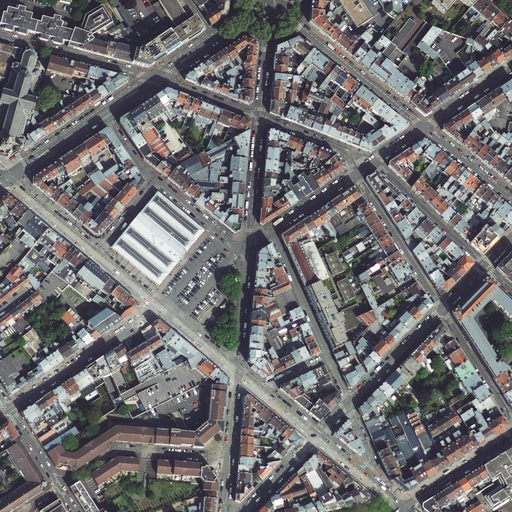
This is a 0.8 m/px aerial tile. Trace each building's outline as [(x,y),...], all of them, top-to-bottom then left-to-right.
[(73,32),(70,43),(68,47),(72,48),(76,49),(76,44),(88,37),(89,39),(90,38),(92,42),(94,41),(117,26),(121,24),(106,0),(99,0),(74,15),(77,21),(73,32)] [(161,0),(152,6),(162,21),(180,47),(192,39),(200,34),(204,31),(183,0),(161,0)] [(192,0),(194,3),(210,27),(214,24),(216,23),(203,4),(207,2),(208,0),(192,0)] [(328,0),(330,2),(332,0),(337,0),(356,29),(371,19),(359,0),(328,0)] [(377,0),(387,15),(392,11),(391,2),(391,0),(377,0)] [(411,3),(406,0),(392,0),(391,2),(392,11),(387,15),(393,19),(396,21),(411,3)] [(460,0),(470,8),(477,0),(434,0),(432,3),(445,14),(456,0),(460,0)] [(461,38),(475,22),(489,5),(485,2),(483,0),(477,0),(470,8),(449,33),(461,38)] [(216,1),(216,5),(210,2),(209,4),(215,9),(222,19),(225,17),(228,15),(229,6),(229,2),(216,1)] [(320,2),(311,1),(310,6),(310,8),(310,11),(322,12),(322,6),(327,7),(327,3),(320,2)] [(209,4),(207,2),(203,4),(216,23),(220,20),(222,19),(215,9),(209,4)] [(473,42),(498,13),(495,10),(489,5),(475,22),(481,27),(469,40),(473,42)] [(60,23),(61,19),(54,17),(53,21),(51,20),(42,18),(41,23),(36,22),(37,17),(32,16),(32,15),(27,14),(25,13),(26,9),(19,8),(18,11),(16,11),(7,8),(5,14),(1,13),(0,18),(1,19),(0,22),(0,24),(4,25),(6,26),(5,30),(9,31),(13,32),(14,28),(16,29),(17,29),(19,30),(18,34),(26,36),(27,32),(30,32),(39,35),(41,35),(40,39),(44,40),(48,41),(49,37),(51,38),(53,39),(55,39),(54,43),(62,45),(63,41),(65,42),(70,43),(73,32),(66,30),(68,25),(62,23),(60,23)] [(309,16),(309,23),(321,32),(325,36),(333,26),(330,23),(334,17),(331,15),(333,13),(328,13),(322,12),(310,11),(309,16)] [(492,39),(497,32),(507,21),(505,19),(503,17),(500,15),(498,13),(473,42),(482,50),(485,47),(488,43),(492,39)] [(391,44),(396,48),(397,49),(417,24),(411,20),(391,44)] [(149,30),(150,32),(166,56),(174,51),(180,47),(162,21),(149,30)] [(342,21),(336,29),(328,38),(331,41),(334,43),(341,35),(347,27),(342,21)] [(508,42),(510,39),(511,37),(511,25),(511,24),(507,21),(497,32),(504,38),(508,42)] [(408,58),(417,47),(421,42),(433,28),(427,23),(403,54),(406,57),(408,58)] [(121,32),(114,36),(115,36),(119,37),(136,42),(137,41),(138,40),(129,27),(125,29),(122,24),(121,24),(117,26),(121,32)] [(101,52),(100,55),(103,56),(105,57),(108,43),(110,35),(114,36),(121,32),(117,26),(94,41),(96,41),(94,47),(100,49),(101,52)] [(333,26),(325,36),(326,37),(328,38),(336,29),(333,26)] [(363,43),(360,47),(352,57),(355,60),(359,64),(372,49),(371,48),(370,47),(370,46),(368,45),(367,44),(369,42),(372,39),(372,37),(369,35),(373,29),(371,27),(357,39),(363,43)] [(465,44),(467,40),(461,38),(449,33),(433,28),(421,42),(428,48),(440,34),(442,35),(441,38),(460,44),(460,45),(453,50),(456,54),(463,48),(465,44)] [(347,41),(341,35),(334,43),(339,47),(346,52),(354,42),(355,41),(349,31),(347,34),(350,37),(347,41)] [(137,41),(142,47),(154,64),(155,64),(159,61),(166,56),(150,32),(138,40),(137,41)] [(76,44),(76,49),(77,49),(79,50),(92,42),(90,38),(89,39),(88,37),(76,44)] [(241,58),(250,41),(246,39),(243,37),(237,42),(230,46),(238,60),(241,58)] [(292,39),(286,42),(289,50),(305,43),(298,37),(292,39)] [(372,49),(359,64),(362,65),(364,68),(368,71),(390,44),(382,37),(372,49)] [(508,42),(504,38),(498,44),(492,39),(488,43),(498,53),(507,43),(508,42)] [(92,42),(79,50),(91,53),(100,55),(101,52),(100,49),(94,47),(96,41),(94,41),(92,42)] [(254,43),(250,41),(241,58),(246,59),(246,57),(256,58),(256,55),(257,48),(257,45),(254,43)] [(289,50),(286,42),(281,44),(275,47),(275,53),(274,57),(288,51),(289,50)] [(360,47),(354,42),(346,52),(348,55),(352,57),(360,47)] [(438,56),(433,52),(428,48),(421,42),(417,47),(435,61),(438,56)] [(473,46),(471,60),(482,77),(487,74),(491,71),(482,57),(475,62),(476,61),(474,58),(476,57),(475,56),(475,51),(476,50),(480,53),(482,50),(473,42),(473,46)] [(113,59),(117,45),(108,43),(105,57),(109,58),(113,59)] [(289,50),(288,51),(287,59),(286,68),(296,69),(313,49),(309,46),(305,43),(289,50)] [(491,53),(489,54),(498,67),(501,64),(504,62),(498,53),(488,43),(485,47),(488,53),(489,52),(488,49),(490,47),(495,52),(492,54),(491,53)] [(507,43),(498,53),(504,62),(509,58),(511,56),(511,51),(510,48),(507,43)] [(0,93),(4,79),(6,80),(9,69),(10,69),(11,67),(10,66),(11,65),(11,66),(14,65),(14,64),(16,64),(19,55),(20,56),(21,50),(11,48),(0,44),(0,93)] [(391,44),(390,44),(368,71),(373,74),(380,80),(385,84),(394,72),(406,57),(403,54),(401,53),(393,63),(388,58),(396,48),(391,44)] [(125,47),(117,45),(113,59),(117,60),(121,61),(125,47)] [(223,51),(231,63),(234,61),(237,66),(241,64),(238,60),(230,46),(226,49),(223,51)] [(134,50),(125,47),(121,61),(126,62),(130,63),(134,50)] [(140,51),(134,50),(130,63),(139,66),(148,68),(154,64),(142,47),(139,49),(140,50),(140,51)] [(438,56),(452,76),(456,73),(454,70),(456,69),(444,52),(438,47),(433,52),(438,56)] [(480,53),(482,57),(491,71),(495,69),(498,67),(489,54),(488,53),(485,47),(482,50),(480,53)] [(296,69),(299,78),(303,74),(319,54),(315,51),(313,49),(296,69)] [(25,141),(26,140),(24,138),(22,137),(27,120),(28,120),(28,121),(29,121),(29,120),(30,121),(31,119),(30,119),(31,115),(32,115),(32,113),(31,113),(40,82),(39,82),(40,81),(40,78),(38,76),(39,74),(40,74),(40,73),(39,73),(38,71),(38,70),(37,71),(35,70),(35,69),(34,69),(34,70),(33,70),(34,68),(34,67),(35,64),(36,60),(36,59),(35,56),(36,56),(35,55),(34,55),(32,54),(33,53),(32,52),(32,53),(29,52),(29,51),(28,51),(28,52),(25,53),(24,52),(24,53),(22,56),(21,55),(21,56),(20,60),(19,63),(19,64),(19,65),(16,64),(14,64),(14,65),(11,66),(11,65),(10,66),(11,67),(10,69),(9,69),(6,80),(4,79),(0,93),(0,154),(7,157),(8,158),(9,157),(10,157),(11,157),(13,156),(12,156),(20,151),(20,152),(21,151),(21,150),(22,150),(23,149),(22,149),(20,148),(21,145),(25,143),(25,141)] [(215,56),(224,70),(226,74),(228,76),(230,80),(231,79),(238,76),(239,75),(231,63),(223,51),(218,54),(215,56)] [(288,51),(274,57),(274,58),(274,62),(273,64),(273,67),(286,68),(287,59),(288,51)] [(302,80),(310,86),(313,82),(317,77),(329,62),(325,59),(319,54),(303,74),(305,76),(302,80)] [(209,60),(217,72),(218,71),(220,73),(224,70),(215,56),(212,58),(209,60)] [(429,68),(440,85),(449,99),(456,95),(462,91),(454,79),(452,76),(438,56),(435,61),(429,68)] [(245,62),(241,64),(237,66),(243,73),(244,73),(255,68),(255,65),(255,61),(256,58),(246,57),(246,59),(245,60),(245,62)] [(86,80),(89,68),(87,68),(82,66),(72,64),(64,62),(58,60),(49,58),(46,71),(72,78),(72,76),(86,80)] [(203,64),(212,77),(212,78),(215,75),(219,82),(228,76),(226,74),(221,77),(217,72),(209,60),(206,62),(203,64)] [(463,65),(467,70),(475,82),(479,79),(482,77),(471,60),(463,65)] [(311,87),(316,91),(335,67),(332,65),(329,62),(317,77),(321,80),(317,85),(313,82),(310,86),(311,87)] [(208,84),(211,82),(209,79),(212,77),(203,64),(200,66),(197,68),(205,80),(208,84)] [(299,78),(296,69),(286,68),(273,67),(273,68),(273,74),(272,76),(299,78)] [(316,91),(322,96),(328,89),(329,88),(325,85),(329,80),(333,83),(341,72),(338,70),(335,67),(316,91)] [(94,82),(97,70),(93,69),(89,68),(86,80),(85,85),(93,87),(94,82)] [(198,79),(202,82),(205,80),(197,68),(194,70),(191,72),(197,80),(198,79)] [(255,68),(244,73),(245,75),(239,78),(238,76),(231,79),(254,81),(254,79),(254,77),(254,74),(255,70),(255,68)] [(107,80),(108,73),(103,72),(97,70),(94,82),(95,83),(101,84),(107,80)] [(397,74),(394,72),(385,84),(391,89),(397,94),(407,82),(410,78),(401,70),(397,74)] [(454,79),(462,91),(469,86),(475,82),(467,70),(463,72),(462,71),(461,72),(462,73),(454,79)] [(197,80),(191,72),(188,74),(184,77),(185,80),(193,83),(200,86),(201,82),(202,82),(198,79),(197,80)] [(323,97),(328,101),(333,96),(339,88),(348,77),(344,74),(341,72),(333,83),(337,87),(333,91),(332,91),(331,92),(328,89),(322,96),(323,97)] [(114,79),(119,87),(124,84),(127,82),(127,78),(115,75),(108,73),(107,80),(109,81),(108,79),(109,79),(109,80),(111,79),(114,80),(114,79)] [(420,79),(423,84),(428,81),(423,75),(420,78),(420,79)] [(272,81),(272,83),(297,85),(299,78),(272,76),(272,77),(272,81)] [(411,85),(407,82),(397,94),(400,96),(403,99),(420,79),(420,78),(418,76),(411,85)] [(339,101),(333,96),(328,101),(335,106),(341,111),(345,107),(348,103),(344,100),(356,84),(352,81),(348,77),(339,88),(345,93),(339,101)] [(302,80),(299,78),(297,85),(296,91),(295,95),(303,96),(301,100),(302,101),(304,103),(306,98),(311,87),(310,86),(302,80)] [(108,79),(109,81),(115,90),(118,89),(119,87),(114,79),(114,80),(111,79),(109,80),(109,79),(108,79)] [(231,79),(230,80),(229,90),(240,91),(253,92),(253,88),(254,81),(231,79)] [(423,84),(420,79),(403,99),(406,101),(409,104),(424,85),(423,84)] [(511,79),(509,81),(502,86),(497,89),(507,104),(508,106),(511,102),(511,126),(511,127),(511,128),(511,79)] [(101,84),(102,86),(108,95),(112,92),(115,90),(109,81),(107,80),(101,84)] [(208,84),(205,80),(202,82),(201,82),(200,86),(206,89),(212,91),(214,88),(218,86),(214,80),(211,82),(208,84)] [(223,95),(226,97),(229,90),(230,80),(224,83),(219,94),(223,95)] [(94,82),(93,87),(101,100),(105,97),(108,95),(102,86),(97,89),(95,84),(95,83),(94,82)] [(216,93),(219,94),(224,83),(218,86),(214,88),(212,91),(216,93)] [(296,91),(297,85),(272,83),(271,86),(271,89),(296,91)] [(80,87),(79,89),(83,90),(93,105),(97,103),(101,100),(93,87),(85,85),(80,84),(80,87)] [(344,100),(348,103),(360,87),(358,86),(356,84),(344,100)] [(426,90),(424,85),(409,104),(412,106),(415,108),(423,98),(428,92),(426,90)] [(428,92),(438,107),(444,103),(449,99),(440,85),(435,88),(433,85),(426,90),(428,92)] [(316,91),(311,87),(306,98),(321,104),(323,97),(322,96),(316,91)] [(369,94),(360,87),(348,103),(345,107),(346,108),(348,107),(351,104),(351,102),(358,108),(357,110),(357,112),(360,114),(361,114),(363,112),(366,114),(377,100),(369,94)] [(78,93),(77,99),(84,111),(89,107),(93,105),(83,90),(79,89),(78,93)] [(163,91),(160,92),(172,110),(179,94),(172,92),(166,89),(163,91)] [(287,104),(291,104),(293,104),(295,95),(296,91),(271,89),(271,92),(271,94),(270,98),(270,102),(287,104)] [(507,104),(497,89),(491,93),(486,97),(494,109),(501,120),(504,118),(505,116),(500,109),(507,104)] [(240,91),(229,90),(226,97),(232,99),(238,101),(240,91)] [(253,92),(240,91),(238,101),(248,105),(249,105),(251,103),(252,97),(253,92)] [(171,122),(175,119),(177,118),(172,110),(160,92),(157,95),(154,97),(164,112),(171,122)] [(438,107),(428,92),(423,98),(431,111),(435,109),(438,107)] [(183,96),(179,94),(172,110),(177,118),(179,116),(187,97),(183,96)] [(66,104),(68,106),(69,106),(76,116),(80,113),(84,111),(77,99),(70,97),(69,97),(70,98),(72,99),(71,101),(66,104)] [(164,112),(154,97),(147,101),(139,107),(149,122),(157,117),(158,120),(161,118),(159,116),(164,112)] [(190,99),(187,97),(179,116),(177,118),(175,119),(177,122),(181,119),(182,117),(186,119),(187,116),(193,100),(190,99)] [(328,101),(323,97),(321,104),(317,114),(315,119),(318,120),(319,117),(325,120),(327,115),(328,112),(329,109),(331,111),(335,106),(328,101)] [(494,109),(486,97),(480,101),(474,105),(485,121),(486,122),(491,119),(495,125),(496,125),(498,123),(498,122),(491,112),(494,109)] [(428,114),(431,111),(423,98),(415,108),(419,112),(424,116),(428,114)] [(191,130),(195,120),(202,103),(198,102),(193,100),(187,116),(191,118),(187,128),(191,130)] [(377,100),(366,114),(362,118),(364,120),(368,123),(370,124),(374,120),(368,115),(370,113),(368,112),(370,110),(377,116),(384,107),(381,104),(377,100)] [(55,109),(55,110),(65,124),(68,122),(70,120),(59,103),(58,101),(55,101),(54,104),(57,104),(58,107),(55,109)] [(60,102),(59,103),(70,120),(73,118),(76,116),(69,106),(68,106),(62,104),(63,102),(60,101),(60,102)] [(277,109),(284,110),(287,104),(270,102),(270,106),(269,114),(276,116),(280,118),(283,113),(277,112),(277,109)] [(37,104),(44,114),(55,131),(60,127),(65,124),(55,110),(49,114),(45,108),(43,107),(42,105),(43,104),(37,103),(37,104)] [(207,125),(208,123),(214,108),(208,106),(202,103),(195,120),(202,123),(207,125)] [(291,104),(287,104),(284,110),(283,113),(280,118),(283,119),(285,120),(290,107),(291,104)] [(485,121),(474,105),(469,108),(465,111),(472,121),(476,127),(485,121)] [(329,109),(328,112),(333,115),(335,117),(336,117),(341,111),(335,106),(331,111),(329,109)] [(149,122),(139,107),(131,112),(127,114),(138,130),(139,132),(141,135),(153,127),(149,122)] [(296,124),(301,112),(297,110),(290,107),(285,120),(289,121),(294,123),(296,124)] [(382,121),(379,124),(381,125),(384,127),(386,128),(387,127),(388,125),(396,116),(394,114),(388,109),(384,107),(377,116),(381,120),(382,121)] [(212,136),(212,135),(222,111),(218,109),(214,108),(208,123),(212,124),(208,134),(212,136)] [(305,127),(309,116),(306,115),(308,110),(302,108),(301,110),(301,112),(296,124),(298,125),(303,127),(305,127)] [(33,111),(32,117),(45,137),(51,133),(55,131),(44,114),(42,115),(43,116),(42,117),(43,119),(41,120),(38,115),(37,116),(33,111)] [(228,128),(233,115),(228,113),(222,111),(212,135),(216,136),(218,132),(220,133),(222,126),(228,128)] [(315,119),(317,114),(311,111),(309,116),(305,127),(308,129),(311,130),(315,119)] [(472,121),(465,111),(460,114),(456,117),(462,126),(464,129),(468,136),(472,132),(467,125),(472,121)] [(138,130),(127,114),(126,116),(123,117),(132,129),(133,128),(136,132),(138,130)] [(229,142),(232,140),(241,118),(237,117),(233,115),(228,128),(227,132),(231,134),(229,142)] [(332,138),(336,126),(338,122),(338,121),(335,120),(336,119),(335,119),(334,118),(335,117),(333,115),(332,117),(327,115),(325,120),(320,133),(325,135),(332,138)] [(396,116),(388,125),(390,128),(395,136),(406,128),(407,125),(404,123),(398,118),(396,116)] [(31,128),(39,141),(43,138),(45,137),(32,117),(31,121),(30,122),(33,126),(31,128)] [(132,129),(123,117),(121,119),(120,120),(119,123),(130,140),(139,134),(138,133),(135,135),(134,133),(136,132),(133,128),(132,129)] [(318,120),(315,119),(311,130),(313,131),(317,132),(320,133),(325,120),(319,117),(318,120)] [(462,126),(456,117),(453,119),(450,121),(459,135),(461,133),(458,128),(462,126)] [(232,140),(249,131),(249,128),(249,125),(250,122),(241,118),(232,140)] [(24,138),(26,140),(26,138),(27,135),(29,126),(30,122),(31,121),(30,121),(29,120),(29,121),(28,121),(28,120),(27,120),(22,137),(24,138)] [(374,120),(370,124),(376,129),(379,124),(374,120)] [(459,135),(450,121),(442,126),(442,130),(447,135),(455,141),(459,135)] [(468,136),(461,145),(465,149),(469,152),(478,142),(481,139),(477,136),(476,133),(475,132),(479,128),(482,126),(486,132),(490,127),(486,122),(485,121),(476,127),(472,132),(468,136)] [(338,140),(343,129),(344,125),(340,123),(339,126),(338,125),(337,127),(336,126),(332,138),(335,139),(338,140)] [(395,136),(390,128),(388,130),(387,129),(386,128),(384,127),(381,129),(379,127),(381,125),(379,124),(376,129),(377,130),(385,143),(391,139),(395,136)] [(510,128),(506,125),(501,132),(503,134),(500,136),(500,137),(506,141),(507,142),(509,140),(511,138),(510,136),(511,133),(511,128),(511,127),(510,128)] [(27,135),(33,145),(37,143),(39,141),(31,128),(29,126),(27,135)] [(344,143),(349,131),(351,127),(347,126),(346,128),(345,128),(344,129),(343,129),(338,140),(342,142),(344,143)] [(141,135),(147,143),(148,145),(159,137),(153,127),(141,135)] [(351,145),(355,134),(357,130),(353,128),(352,131),(351,130),(350,132),(349,131),(344,143),(348,144),(351,145)] [(108,130),(105,129),(105,130),(99,133),(97,135),(105,147),(109,144),(112,148),(110,150),(112,153),(120,147),(108,130)] [(381,146),(385,143),(377,130),(374,132),(373,131),(372,131),(371,129),(367,132),(369,134),(365,136),(363,133),(363,134),(374,151),(381,146)] [(459,135),(455,141),(458,143),(461,145),(468,136),(464,129),(461,133),(459,135)] [(276,139),(279,133),(271,130),(267,132),(267,136),(267,139),(266,142),(266,143),(281,144),(282,143),(281,142),(281,141),(276,139)] [(233,153),(248,146),(248,142),(248,136),(249,131),(232,140),(229,142),(218,147),(210,151),(204,154),(210,165),(224,158),(229,156),(233,153)] [(139,132),(138,133),(139,134),(130,140),(131,141),(135,146),(137,150),(147,143),(141,135),(139,132)] [(484,146),(475,157),(478,159),(481,161),(489,151),(496,142),(500,137),(500,136),(495,132),(490,137),(495,141),(494,142),(492,140),(487,147),(488,147),(487,148),(484,146)] [(282,134),(279,133),(276,139),(281,141),(281,142),(282,143),(281,144),(283,145),(281,150),(284,151),(289,137),(282,134)] [(357,148),(362,136),(358,135),(359,134),(357,133),(357,134),(355,134),(351,145),(354,147),(357,148)] [(374,151),(363,134),(362,136),(357,148),(364,150),(371,153),(374,151)] [(25,143),(23,150),(24,151),(30,147),(33,145),(27,135),(26,138),(28,141),(27,142),(25,141),(25,143)] [(105,147),(97,135),(89,140),(81,145),(89,156),(97,168),(99,171),(103,169),(98,162),(99,159),(97,156),(100,154),(100,153),(106,149),(105,147)] [(153,152),(160,163),(173,164),(176,164),(178,165),(175,160),(159,137),(148,145),(153,152)] [(291,138),(289,137),(284,151),(286,151),(287,148),(290,149),(292,144),(291,144),(292,140),(294,139),(291,138)] [(489,151),(481,161),(483,164),(486,166),(498,151),(504,144),(506,141),(500,137),(496,142),(501,146),(498,150),(497,149),(495,149),(492,153),(489,151)] [(218,147),(210,139),(207,148),(210,151),(218,147)] [(296,140),(294,139),(292,140),(291,144),(292,144),(290,149),(293,150),(291,154),(294,154),(299,141),(296,140)] [(431,145),(424,139),(420,141),(416,144),(422,153),(423,154),(431,145)] [(478,142),(469,152),(472,155),(475,157),(484,146),(487,142),(483,139),(480,143),(478,142)] [(498,151),(486,166),(489,169),(492,170),(504,155),(506,152),(511,144),(511,142),(509,140),(507,142),(506,141),(504,144),(507,146),(506,147),(505,147),(500,153),(498,151)] [(301,155),(301,154),(305,143),(302,142),(299,141),(294,154),(292,160),(294,161),(296,162),(297,162),(298,161),(296,160),(296,157),(296,156),(297,153),(300,154),(299,155),(301,155)] [(153,152),(148,145),(147,143),(137,150),(138,151),(142,157),(143,159),(153,152)] [(307,160),(313,146),(310,145),(307,144),(305,143),(301,154),(307,157),(306,158),(305,159),(303,161),(303,162),(306,163),(307,160)] [(422,153),(416,144),(413,146),(410,149),(417,159),(419,162),(423,159),(422,158),(421,158),(419,156),(418,155),(422,153)] [(89,156),(81,145),(76,149),(71,152),(79,163),(89,156)] [(431,145),(423,154),(421,156),(422,158),(423,159),(419,162),(420,164),(416,169),(413,172),(405,182),(408,185),(411,188),(418,179),(413,175),(426,160),(431,164),(440,152),(436,148),(431,145)] [(248,146),(233,153),(233,159),(246,160),(247,158),(247,154),(247,153),(247,148),(248,146)] [(312,169),(319,149),(317,148),(313,146),(307,160),(309,161),(310,161),(311,158),(313,159),(312,162),(311,162),(309,167),(308,167),(308,165),(305,164),(305,166),(303,170),(306,169),(312,169)] [(122,149),(120,147),(112,153),(114,156),(112,157),(116,163),(116,164),(127,157),(124,153),(122,149)] [(292,160),(294,154),(291,154),(286,152),(285,158),(278,158),(278,152),(280,153),(280,150),(266,149),(265,153),(265,158),(265,162),(290,164),(292,160)] [(324,164),(336,155),(329,152),(319,149),(312,169),(315,168),(317,168),(320,168),(322,167),(323,165),(324,164)] [(417,159),(410,149),(405,152),(400,155),(408,165),(410,168),(413,172),(416,169),(412,164),(414,163),(413,162),(417,159)] [(180,157),(175,160),(178,165),(194,157),(192,154),(189,150),(185,153),(185,152),(179,156),(180,157)] [(79,163),(71,152),(64,157),(57,161),(68,176),(71,174),(72,175),(73,176),(77,173),(77,172),(76,171),(81,167),(79,163)] [(160,163),(153,152),(143,159),(143,160),(151,166),(155,169),(160,163)] [(178,165),(177,166),(167,179),(173,184),(178,188),(179,188),(189,176),(201,170),(210,165),(204,154),(203,152),(195,156),(194,157),(178,165)] [(430,177),(446,157),(443,154),(440,152),(431,164),(425,171),(430,177)] [(330,168),(340,162),(338,159),(336,155),(324,164),(325,166),(328,164),(330,168)] [(408,165),(400,155),(397,157),(394,159),(401,169),(403,166),(405,168),(408,165)] [(504,155),(492,170),(494,172),(497,175),(508,161),(506,159),(507,158),(504,155)] [(128,159),(127,157),(116,164),(120,168),(130,161),(128,159)] [(434,183),(442,173),(452,161),(449,159),(446,157),(430,177),(434,183)] [(201,170),(245,174),(246,169),(246,165),(246,160),(233,159),(229,158),(224,158),(210,165),(201,170)] [(401,169),(394,159),(391,161),(388,163),(388,167),(396,174),(401,169)] [(293,163),(294,161),(292,160),(290,164),(290,168),(296,171),(303,170),(305,166),(303,166),(303,167),(293,163)] [(68,176),(57,161),(55,163),(52,165),(64,184),(70,180),(68,176)] [(118,178),(134,168),(132,164),(130,161),(120,168),(112,174),(118,178)] [(439,190),(459,167),(456,164),(452,161),(442,173),(447,176),(446,178),(444,178),(437,187),(438,189),(439,190)] [(511,165),(511,164),(508,161),(497,175),(499,177),(502,179),(511,165)] [(290,164),(265,162),(264,165),(264,170),(264,173),(289,175),(290,168),(290,164)] [(325,169),(324,170),(331,180),(337,175),(343,171),(344,168),(340,162),(330,168),(329,169),(328,170),(329,171),(327,172),(325,169)] [(116,164),(116,163),(101,174),(105,180),(112,174),(120,168),(116,164)] [(170,168),(173,164),(160,163),(155,169),(158,171),(161,174),(164,170),(165,171),(168,167),(170,168)] [(177,166),(176,164),(173,164),(170,168),(168,167),(165,171),(164,170),(161,174),(165,177),(167,179),(177,166)] [(64,184),(52,165),(49,167),(46,169),(53,179),(55,183),(59,188),(64,184)] [(401,169),(396,174),(399,177),(401,178),(410,168),(408,165),(405,168),(403,166),(401,169)] [(511,165),(502,179),(505,181),(509,184),(511,180),(511,165)] [(317,168),(315,168),(316,171),(318,173),(325,184),(328,182),(331,180),(324,170),(322,167),(320,168),(322,171),(320,172),(317,168)] [(452,187),(464,171),(462,169),(459,167),(439,190),(440,192),(447,190),(447,188),(449,185),(452,187)] [(99,171),(97,168),(87,176),(90,179),(95,187),(105,180),(101,174),(99,171)] [(129,181),(139,174),(136,171),(134,168),(118,178),(125,184),(125,183),(124,182),(127,179),(129,181)] [(295,182),(296,185),(304,198),(308,195),(311,193),(296,171),(290,168),(289,175),(289,178),(290,178),(292,178),(296,176),(297,178),(298,180),(295,182)] [(312,169),(306,169),(307,171),(310,175),(318,188),(321,186),(325,184),(318,173),(314,176),(312,172),(314,171),(315,172),(316,171),(315,168),(312,169)] [(410,168),(401,178),(403,181),(405,182),(413,172),(410,168)] [(53,179),(46,169),(43,171),(40,173),(47,183),(53,179)] [(303,170),(296,171),(311,193),(316,190),(318,188),(310,175),(306,178),(303,174),(307,171),(306,169),(303,170)] [(193,181),(244,185),(244,182),(245,176),(245,174),(201,170),(189,176),(193,181)] [(457,191),(470,176),(467,174),(464,171),(452,187),(448,191),(451,193),(454,189),(457,191)] [(377,196),(384,191),(390,185),(384,180),(376,172),(371,175),(366,179),(377,196)] [(47,183),(40,173),(36,176),(33,178),(33,184),(44,194),(50,188),(47,183)] [(289,175),(264,173),(263,177),(263,180),(283,182),(288,182),(289,178),(289,175)] [(93,195),(97,198),(101,202),(104,198),(107,195),(113,199),(123,208),(126,205),(134,196),(136,193),(127,186),(125,184),(118,178),(112,174),(105,180),(95,187),(89,192),(93,195)] [(127,186),(136,193),(144,184),(144,183),(144,182),(139,174),(129,181),(131,183),(127,186)] [(421,175),(418,179),(411,188),(416,193),(420,196),(428,187),(420,180),(423,177),(421,175)] [(193,181),(189,176),(179,188),(182,191),(184,193),(194,182),(193,181)] [(463,196),(476,181),(473,178),(470,176),(457,191),(454,196),(459,200),(460,199),(458,197),(460,194),(463,196)] [(283,182),(297,203),(301,200),(304,198),(296,185),(292,188),(289,184),(290,178),(289,178),(288,182),(283,182)] [(95,187),(90,179),(84,184),(86,186),(84,187),(82,185),(77,190),(78,192),(82,197),(89,192),(95,187)] [(59,188),(50,199),(53,202),(56,204),(69,188),(72,183),(70,180),(64,184),(59,188)] [(283,182),(263,180),(263,184),(262,187),(279,189),(283,182)] [(203,193),(243,196),(243,194),(244,189),(244,185),(193,181),(194,182),(198,187),(203,193)] [(473,195),(481,185),(479,183),(476,181),(463,196),(460,199),(459,200),(462,202),(463,203),(468,197),(467,196),(469,192),(473,195)] [(198,187),(194,182),(184,193),(188,196),(190,198),(198,187)] [(283,198),(290,208),(293,205),(297,203),(283,182),(279,189),(278,190),(280,193),(283,191),(286,195),(283,197),(283,198)] [(51,186),(50,188),(44,194),(47,196),(50,199),(59,188),(55,183),(51,186)] [(390,185),(384,191),(392,202),(395,199),(400,194),(395,190),(390,185)] [(471,210),(487,190),(485,188),(481,185),(473,195),(465,205),(468,207),(471,210)] [(366,202),(355,186),(351,188),(347,191),(353,202),(356,205),(358,208),(366,202)] [(203,193),(198,187),(190,198),(193,201),(195,202),(200,197),(203,193)] [(279,189),(262,187),(262,191),(262,197),(261,201),(274,197),(275,195),(272,195),(272,193),(270,193),(270,192),(277,192),(278,190),(279,189)] [(434,192),(428,187),(420,196),(424,200),(428,204),(440,192),(439,190),(438,189),(434,192)] [(69,188),(56,204),(60,208),(63,210),(74,197),(69,193),(71,190),(71,189),(69,188)] [(276,200),(284,212),(287,209),(290,208),(283,198),(279,201),(278,200),(279,200),(278,198),(277,195),(280,193),(278,190),(277,192),(275,195),(274,197),(274,198),(276,200)] [(447,190),(440,192),(428,204),(432,208),(435,210),(443,201),(439,198),(442,194),(443,195),(445,194),(448,197),(451,193),(448,191),(447,190)] [(483,208),(494,195),(491,193),(487,190),(471,210),(466,216),(471,222),(476,226),(480,221),(476,216),(481,211),(483,208)] [(353,202),(347,191),(344,194),(340,196),(352,213),(358,209),(358,208),(356,205),(352,208),(350,204),(353,202)] [(384,191),(377,196),(381,202),(384,207),(392,202),(384,191)] [(74,197),(63,210),(67,213),(71,217),(82,203),(77,199),(78,197),(80,198),(82,197),(78,192),(74,197)] [(121,236),(111,248),(146,277),(152,281),(158,286),(168,275),(176,265),(177,263),(183,256),(186,252),(194,243),(204,231),(157,192),(148,204),(140,213),(129,226),(121,236)] [(234,210),(242,211),(242,208),(242,205),(243,201),(243,196),(203,193),(206,196),(210,200),(217,208),(223,215),(227,210),(234,210)] [(453,195),(451,193),(448,197),(443,201),(435,210),(438,214),(440,216),(452,203),(451,202),(451,201),(449,199),(451,197),(452,197),(453,195)] [(395,199),(398,202),(401,204),(405,200),(402,197),(400,194),(395,199)] [(13,200),(7,195),(3,198),(0,200),(9,215),(10,213),(18,204),(13,200)] [(110,203),(113,199),(107,195),(104,198),(110,203)] [(487,213),(498,199),(496,197),(494,195),(483,208),(485,210),(484,211),(487,213)] [(203,199),(200,197),(195,202),(200,206),(203,208),(210,200),(206,196),(203,199)] [(352,213),(340,196),(335,199),(330,203),(348,230),(359,223),(355,218),(352,213)] [(274,197),(261,201),(261,206),(261,209),(272,210),(272,209),(271,209),(272,199),(274,198),(274,197)] [(110,203),(104,198),(101,202),(102,203),(117,215),(121,212),(122,210),(123,208),(113,199),(110,203)] [(398,202),(395,199),(392,202),(384,207),(386,211),(388,214),(397,208),(395,205),(398,202)] [(493,216),(504,203),(501,201),(498,199),(487,213),(489,215),(484,220),(485,221),(483,222),(481,220),(480,221),(482,223),(484,225),(485,226),(489,220),(493,216)] [(9,215),(0,200),(0,220),(4,219),(9,227),(8,228),(8,229),(8,230),(9,231),(10,231),(11,231),(11,230),(15,226),(16,225),(9,215)] [(82,203),(71,217),(74,219),(77,222),(91,205),(85,200),(82,203)] [(210,200),(203,208),(208,212),(211,215),(217,208),(210,200)] [(276,209),(272,211),(276,217),(280,214),(284,212),(276,200),(274,201),(275,203),(273,205),(276,209)] [(405,200),(401,204),(397,208),(399,211),(400,210),(400,209),(401,208),(404,210),(410,204),(408,202),(405,200)] [(352,213),(355,218),(370,208),(367,205),(366,202),(358,208),(358,209),(352,213)] [(453,203),(452,203),(440,216),(445,220),(448,223),(457,214),(465,205),(463,203),(462,202),(457,207),(453,203)] [(102,203),(98,209),(113,221),(115,218),(117,215),(102,203)] [(348,230),(330,203),(326,206),(322,208),(340,235),(348,230)] [(495,216),(502,221),(511,210),(508,206),(504,203),(493,216),(494,216),(495,216)] [(10,213),(19,221),(27,212),(23,208),(18,204),(10,213)] [(401,213),(406,218),(415,208),(413,207),(410,204),(404,210),(401,213)] [(93,214),(96,210),(91,205),(77,222),(79,223),(83,226),(88,220),(93,214)] [(459,216),(457,214),(448,223),(452,226),(454,229),(466,216),(471,210),(468,207),(459,216)] [(223,215),(217,208),(211,215),(215,218),(218,221),(223,215)] [(340,235),(322,208),(319,210),(315,213),(323,225),(333,240),(340,235)] [(359,223),(363,220),(373,214),(372,212),(370,208),(355,218),(359,223)] [(401,213),(399,211),(397,208),(388,214),(390,217),(392,219),(401,213)] [(415,208),(406,218),(410,224),(411,223),(412,222),(420,213),(418,211),(415,208)] [(96,210),(93,214),(108,227),(110,224),(113,221),(98,209),(96,210)] [(272,211),(272,210),(261,209),(260,213),(259,224),(263,226),(276,217),(272,211)] [(502,221),(506,224),(510,228),(511,225),(511,209),(511,210),(502,221)] [(227,210),(223,215),(218,221),(221,223),(223,225),(228,218),(229,217),(231,217),(230,215),(228,216),(226,214),(228,211),(227,210)] [(487,213),(484,211),(483,212),(481,211),(476,216),(480,221),(481,220),(487,213)] [(16,225),(15,226),(18,228),(15,233),(16,234),(15,234),(18,236),(23,231),(34,217),(31,215),(27,212),(19,221),(16,225)] [(323,225),(315,213),(312,215),(308,217),(321,236),(322,237),(324,235),(320,229),(319,229),(318,228),(323,225)] [(401,213),(392,219),(393,222),(395,225),(406,218),(401,213)] [(420,213),(412,222),(416,225),(413,228),(415,230),(426,219),(423,217),(420,213)] [(93,214),(88,220),(103,233),(105,230),(108,227),(93,214)] [(359,234),(378,222),(377,219),(373,214),(363,220),(366,226),(364,226),(359,230),(359,232),(357,233),(358,235),(359,234)] [(229,217),(228,218),(223,225),(234,234),(240,232),(241,223),(241,217),(235,216),(232,216),(231,217),(229,217)] [(471,222),(466,216),(454,229),(457,232),(459,234),(471,222)] [(34,217),(23,231),(26,233),(21,240),(23,242),(22,244),(30,251),(48,229),(41,223),(34,217)] [(321,236),(308,217),(304,220),(301,222),(311,237),(314,235),(317,238),(321,236)] [(410,225),(410,224),(406,218),(395,225),(398,230),(401,234),(410,225)] [(426,219),(415,230),(424,239),(435,227),(430,223),(426,219)] [(88,220),(83,226),(94,236),(97,236),(101,235),(103,233),(88,220)] [(489,220),(485,226),(498,239),(501,236),(503,234),(497,228),(491,221),(489,220)] [(480,221),(476,226),(464,238),(468,242),(469,243),(481,231),(479,229),(478,231),(476,229),(482,223),(480,221)] [(311,237),(301,222),(298,224),(295,227),(302,237),(305,235),(309,239),(311,238),(311,237)] [(369,237),(383,228),(381,225),(378,222),(359,234),(360,236),(361,235),(362,237),(367,234),(369,237)] [(476,226),(471,222),(459,234),(463,237),(464,238),(476,226)] [(499,225),(497,228),(503,234),(507,231),(510,228),(506,224),(503,228),(499,225)] [(415,230),(413,228),(411,226),(410,225),(401,234),(403,237),(405,241),(412,233),(415,230)] [(484,225),(479,229),(481,231),(469,243),(475,248),(482,255),(490,247),(498,239),(485,226),(484,225)] [(302,237),(295,227),(289,230),(280,236),(284,245),(285,248),(304,241),(302,237)] [(424,239),(422,240),(425,242),(427,240),(430,244),(432,241),(440,233),(438,231),(435,227),(424,239)] [(376,242),(387,235),(384,231),(383,228),(369,237),(362,242),(363,245),(371,240),(373,243),(376,241),(376,242)] [(48,229),(30,251),(24,257),(22,260),(28,265),(22,272),(24,275),(27,278),(37,266),(49,251),(60,239),(54,235),(48,229)] [(419,244),(412,233),(405,241),(412,251),(419,244)] [(440,233),(432,241),(436,244),(432,249),(434,251),(435,249),(446,238),(444,236),(440,233)] [(374,247),(389,238),(388,237),(387,235),(376,242),(376,241),(373,243),(371,244),(373,247),(374,247)] [(309,239),(304,241),(285,248),(292,261),(304,288),(321,281),(329,277),(317,251),(311,238),(309,239)] [(370,259),(375,256),(393,245),(391,242),(389,238),(374,247),(377,251),(368,257),(370,259)] [(446,238),(435,249),(438,252),(435,254),(437,256),(443,251),(450,242),(449,241),(446,238)] [(60,239),(49,251),(52,254),(47,259),(56,267),(71,249),(67,245),(60,239)] [(425,242),(422,240),(419,244),(412,251),(414,254),(415,257),(428,249),(425,245),(427,244),(425,242)] [(366,248),(363,245),(362,242),(355,246),(359,252),(366,248)] [(448,256),(456,248),(454,245),(450,242),(443,251),(448,256)] [(281,267),(270,243),(267,245),(264,247),(267,255),(271,264),(274,271),(281,267)] [(366,266),(369,270),(376,265),(397,251),(396,250),(393,245),(375,256),(377,259),(366,266)] [(267,255),(264,247),(257,252),(256,260),(255,273),(268,274),(274,271),(271,264),(265,263),(266,255),(267,255)] [(434,251),(432,249),(430,247),(428,249),(415,257),(418,260),(419,263),(435,253),(433,252),(434,251)] [(457,264),(465,272),(470,268),(473,264),(459,251),(456,248),(448,256),(454,262),(455,262),(456,261),(455,260),(457,257),(460,260),(457,264)] [(71,249),(56,267),(52,272),(57,276),(77,253),(73,250),(71,249)] [(349,250),(343,254),(348,264),(351,262),(354,260),(349,250)] [(326,254),(324,255),(325,257),(325,258),(327,263),(328,263),(328,264),(327,264),(330,269),(331,270),(330,270),(333,276),(344,271),(335,251),(326,255),(326,254)] [(380,271),(381,271),(401,258),(399,255),(397,251),(376,265),(379,270),(379,271),(380,271)] [(511,283),(511,251),(509,254),(495,268),(501,273),(508,280),(511,283)] [(77,253),(57,276),(63,280),(67,275),(65,273),(68,270),(70,272),(82,257),(80,255),(77,253)] [(435,254),(435,253),(419,263),(421,266),(423,270),(432,264),(429,260),(430,259),(432,260),(436,257),(438,259),(439,258),(437,256),(435,254)] [(22,260),(24,257),(20,254),(14,261),(18,264),(22,260)] [(67,275),(63,280),(68,284),(87,262),(85,260),(82,257),(70,272),(67,275)] [(382,274),(389,271),(404,261),(402,259),(401,258),(381,271),(382,274)] [(442,260),(439,258),(438,259),(432,264),(423,270),(426,273),(427,276),(436,270),(434,267),(435,266),(437,266),(442,260)] [(443,261),(450,268),(460,278),(463,275),(465,272),(457,264),(455,262),(454,262),(452,265),(446,259),(445,261),(443,259),(442,261),(443,261)] [(439,268),(443,271),(445,273),(450,279),(455,283),(458,280),(460,278),(450,268),(446,272),(445,271),(445,270),(445,269),(440,264),(443,261),(442,261),(442,260),(437,266),(439,267),(439,268)] [(404,283),(414,277),(413,275),(404,261),(389,271),(398,286),(399,286),(404,283)] [(87,262),(68,284),(89,303),(92,301),(109,280),(98,270),(91,264),(87,262)] [(379,270),(376,265),(369,270),(355,278),(358,284),(369,279),(366,273),(367,273),(368,274),(369,275),(370,275),(379,270)] [(20,279),(24,275),(22,272),(17,266),(2,283),(0,285),(0,293),(4,290),(9,286),(10,287),(15,283),(20,279)] [(37,266),(27,278),(29,281),(36,289),(37,288),(49,275),(45,272),(38,280),(35,278),(33,276),(40,269),(37,266)] [(268,274),(269,281),(269,282),(275,280),(284,275),(283,272),(281,267),(274,271),(268,274)] [(438,269),(436,270),(427,276),(430,280),(432,282),(440,276),(444,274),(445,273),(443,271),(439,274),(437,271),(438,270),(438,269)] [(269,281),(268,274),(255,273),(254,276),(254,280),(269,281)] [(442,279),(440,276),(432,282),(434,286),(435,288),(450,279),(445,273),(444,274),(445,277),(442,279)] [(24,275),(20,279),(25,285),(27,283),(29,281),(27,278),(24,275)] [(284,275),(275,280),(276,283),(269,286),(270,288),(270,290),(288,282),(286,279),(284,275)] [(347,277),(336,282),(337,284),(336,284),(339,289),(340,290),(339,290),(341,295),(342,295),(343,296),(342,296),(345,304),(348,302),(347,301),(355,297),(347,277)] [(511,365),(511,300),(487,277),(469,295),(451,313),(491,376),(493,378),(503,372),(509,368),(511,365)] [(20,279),(15,283),(20,289),(23,287),(25,285),(20,279)] [(455,283),(450,279),(435,288),(441,297),(449,289),(455,283)] [(109,280),(92,301),(101,307),(117,287),(112,283),(109,280)] [(269,281),(254,280),(254,284),(253,290),(271,292),(270,290),(270,288),(269,286),(265,285),(265,284),(269,284),(269,282),(269,281)] [(325,291),(321,281),(304,288),(307,295),(313,310),(314,311),(333,303),(332,300),(330,301),(328,296),(329,295),(327,290),(325,291)] [(270,290),(271,292),(272,294),(273,297),(291,289),(289,286),(288,282),(270,290)] [(15,283),(10,287),(15,293),(18,290),(20,289),(15,283)] [(413,302),(417,300),(425,295),(423,292),(419,285),(417,283),(399,294),(409,304),(410,305),(413,302)] [(366,284),(360,286),(372,310),(372,311),(377,308),(376,305),(377,305),(366,284)] [(9,286),(4,290),(10,297),(12,294),(15,293),(10,287),(9,286)] [(117,287),(101,307),(103,309),(108,311),(124,292),(121,290),(117,287)] [(273,297),(274,300),(276,303),(281,316),(288,313),(299,308),(293,295),(291,289),(273,297)] [(0,298),(3,302),(6,299),(10,297),(4,290),(0,293),(0,298)] [(269,295),(272,294),(271,292),(253,290),(253,294),(252,298),(268,299),(270,299),(274,300),(273,297),(267,297),(267,294),(269,295)] [(40,304),(42,302),(40,300),(42,298),(37,292),(35,294),(33,295),(38,302),(40,304)] [(124,292),(108,311),(115,317),(117,314),(113,311),(117,307),(121,310),(131,298),(127,295),(124,292)] [(28,299),(33,305),(38,302),(33,295),(31,297),(28,299)] [(419,302),(428,311),(432,306),(428,300),(425,295),(417,300),(419,302)] [(131,298),(121,310),(120,310),(123,313),(129,310),(136,302),(133,300),(131,298)] [(266,307),(276,303),(274,300),(270,299),(270,301),(271,301),(271,303),(267,303),(268,299),(252,298),(252,301),(252,305),(266,306),(266,307)] [(381,305),(386,310),(394,301),(392,298),(381,305)] [(24,302),(29,308),(33,305),(28,299),(27,300),(24,302)] [(58,320),(44,300),(42,302),(55,322),(58,320)] [(20,305),(25,311),(27,314),(29,313),(27,310),(29,308),(24,302),(23,303),(20,305)] [(137,303),(136,302),(129,310),(123,313),(120,310),(117,314),(115,317),(122,321),(129,317),(138,311),(138,307),(138,304),(137,303)] [(410,305),(422,317),(426,313),(428,311),(419,302),(416,305),(413,302),(410,305)] [(255,313),(251,313),(251,317),(250,321),(269,323),(269,322),(276,319),(281,317),(281,316),(276,303),(266,307),(255,313)] [(334,306),(333,303),(314,311),(315,313),(319,323),(321,328),(342,319),(339,311),(336,305),(334,306)] [(342,319),(321,328),(326,339),(328,343),(331,351),(347,343),(342,333),(362,323),(367,329),(376,319),(372,311),(372,310),(362,314),(357,303),(339,311),(342,319)] [(399,305),(405,312),(417,322),(420,319),(422,317),(410,305),(409,304),(405,307),(404,306),(403,306),(402,306),(400,304),(399,305)] [(15,309),(22,317),(23,317),(24,316),(22,313),(25,311),(20,305),(18,307),(15,309)] [(384,322),(401,338),(405,335),(408,332),(395,319),(386,310),(381,305),(377,308),(372,311),(376,319),(380,326),(384,322)] [(117,325),(122,321),(115,317),(108,311),(103,309),(99,313),(97,311),(93,307),(86,314),(91,318),(85,322),(100,337),(110,330),(117,325)] [(96,339),(100,337),(85,322),(71,308),(67,312),(94,341),(96,339)] [(276,319),(280,328),(303,317),(302,314),(299,308),(288,313),(290,319),(283,322),(281,317),(276,319)] [(9,314),(13,320),(17,317),(19,320),(22,317),(15,309),(12,311),(9,314)] [(90,343),(94,341),(67,312),(61,318),(73,332),(75,334),(79,338),(86,346),(90,343)] [(396,319),(395,319),(408,332),(413,327),(417,322),(405,312),(398,319),(397,319),(396,319)] [(2,319),(7,325),(9,328),(10,327),(8,324),(13,320),(9,314),(5,317),(2,319)] [(25,329),(30,326),(23,317),(22,317),(19,320),(10,327),(9,328),(3,332),(2,333),(6,339),(13,334),(14,336),(18,334),(20,332),(25,329)] [(280,328),(276,330),(279,336),(288,332),(306,324),(305,321),(303,317),(280,328)] [(280,328),(276,319),(269,322),(269,323),(268,327),(266,329),(250,328),(250,332),(249,336),(266,338),(264,334),(272,330),(275,328),(276,330),(280,328)] [(357,352),(361,347),(365,344),(381,359),(386,354),(390,350),(380,339),(377,343),(374,340),(371,343),(369,341),(367,342),(364,338),(371,330),(375,334),(381,328),(380,326),(376,319),(367,329),(360,335),(362,337),(358,341),(360,343),(358,345),(354,341),(353,343),(357,352)] [(164,325),(157,320),(152,324),(150,325),(155,332),(155,333),(160,342),(169,330),(164,325)] [(384,322),(380,326),(381,328),(381,330),(382,330),(385,327),(387,329),(384,332),(396,344),(399,341),(401,338),(384,322)] [(451,336),(442,323),(434,331),(428,337),(426,339),(438,351),(439,351),(442,347),(444,346),(453,340),(451,336)] [(298,336),(309,331),(308,328),(306,324),(288,332),(291,339),(298,336)] [(141,331),(147,342),(152,352),(162,346),(160,342),(155,333),(155,332),(150,325),(146,328),(143,330),(141,331)] [(52,369),(44,358),(41,360),(39,358),(38,359),(36,357),(36,354),(29,345),(38,338),(30,326),(25,329),(28,332),(22,336),(20,332),(18,334),(25,343),(22,346),(23,347),(39,367),(44,374),(48,372),(52,369)] [(375,334),(380,339),(390,350),(393,347),(396,344),(384,332),(382,330),(381,330),(381,328),(375,334)] [(172,333),(169,330),(160,342),(162,346),(163,348),(175,334),(172,333)] [(282,363),(285,370),(290,368),(295,365),(287,349),(278,354),(277,351),(282,348),(272,330),(264,334),(266,338),(269,343),(271,348),(277,359),(280,364),(282,363)] [(301,341),(312,336),(311,335),(309,331),(298,336),(299,338),(301,341)] [(75,334),(73,332),(69,334),(73,340),(80,351),(83,348),(86,346),(79,338),(76,341),(75,340),(75,338),(73,336),(75,334)] [(178,337),(175,334),(163,348),(165,350),(167,354),(180,339),(178,337)] [(269,343),(266,338),(249,336),(249,340),(249,344),(266,345),(269,343)] [(303,347),(314,342),(313,340),(312,336),(301,341),(303,347)] [(74,355),(64,340),(58,344),(56,344),(55,343),(51,337),(49,338),(50,340),(64,361),(69,357),(74,355)] [(80,351),(73,340),(69,343),(68,342),(68,340),(65,337),(64,337),(64,339),(64,340),(74,355),(77,352),(80,351)] [(301,349),(297,351),(302,362),(305,360),(309,359),(306,353),(303,347),(301,341),(299,338),(298,339),(297,339),(296,340),(296,341),(299,347),(300,348),(301,349)] [(183,341),(180,339),(167,354),(169,358),(175,355),(185,343),(183,341)] [(436,352),(438,351),(426,339),(424,342),(421,344),(431,353),(434,350),(436,352)] [(64,361),(50,340),(48,342),(51,346),(50,346),(52,349),(48,352),(58,365),(61,363),(64,361)] [(457,346),(453,340),(444,346),(450,355),(459,349),(457,346)] [(347,343),(331,351),(335,358),(337,363),(349,357),(353,355),(358,352),(357,352),(353,343),(352,341),(347,343)] [(137,348),(145,362),(155,356),(152,352),(147,342),(143,344),(143,343),(141,345),(140,345),(140,346),(137,348)] [(306,353),(317,348),(316,346),(314,342),(303,347),(306,353)] [(189,346),(185,343),(175,355),(169,358),(167,354),(165,350),(155,356),(145,362),(133,369),(140,385),(188,360),(194,357),(197,353),(194,351),(189,346)] [(271,348),(269,343),(266,345),(249,344),(248,348),(248,351),(265,353),(271,348)] [(117,347),(112,351),(121,369),(124,378),(128,376),(124,367),(122,362),(121,362),(128,358),(127,355),(122,344),(117,347)] [(361,347),(367,357),(375,365),(378,362),(381,359),(365,344),(361,347)] [(424,360),(431,353),(421,344),(418,348),(415,351),(424,360)] [(285,346),(287,349),(295,365),(299,363),(302,362),(297,351),(294,346),(291,348),(290,345),(287,347),(286,345),(285,346)] [(58,365),(48,352),(46,348),(43,350),(46,354),(42,356),(44,358),(52,369),(55,367),(58,365)] [(128,358),(133,369),(145,362),(137,348),(134,350),(133,350),(132,351),(130,352),(127,355),(128,358)] [(277,359),(271,348),(265,353),(248,351),(247,356),(247,362),(250,365),(251,366),(252,367),(256,363),(260,360),(264,358),(265,356),(266,356),(266,354),(268,353),(272,362),(277,359)] [(306,353),(309,359),(317,355),(319,354),(319,351),(317,348),(306,353)] [(461,353),(459,349),(450,355),(444,358),(443,359),(450,372),(467,361),(461,353)] [(103,357),(110,374),(114,373),(115,374),(118,372),(117,371),(121,369),(112,351),(107,354),(103,357)] [(409,357),(420,368),(422,370),(425,366),(428,370),(430,373),(434,371),(430,365),(428,360),(426,361),(424,360),(415,351),(412,354),(409,357)] [(201,357),(197,353),(194,357),(188,360),(140,385),(120,395),(122,399),(124,403),(139,396),(192,369),(197,367),(201,365),(205,360),(201,357)] [(352,363),(360,381),(363,378),(365,375),(360,365),(356,366),(356,365),(356,363),(353,355),(349,357),(352,363)] [(428,360),(430,365),(443,359),(444,358),(442,355),(440,356),(435,358),(428,360)] [(7,357),(0,361),(0,381),(6,390),(14,384),(21,379),(17,373),(7,357)] [(95,362),(102,378),(109,375),(110,374),(103,357),(102,358),(99,360),(95,362)] [(352,363),(349,357),(337,363),(339,366),(340,369),(352,363)] [(367,357),(362,362),(367,373),(371,369),(375,365),(367,357)] [(395,372),(405,382),(409,378),(406,375),(407,375),(410,378),(420,368),(409,357),(402,364),(395,372)] [(267,358),(264,358),(260,360),(256,363),(252,367),(255,369),(258,371),(262,367),(268,364),(270,363),(268,358),(267,358)] [(272,363),(273,365),(277,374),(279,372),(285,370),(282,363),(280,364),(277,359),(272,362),(271,362),(272,363)] [(197,367),(139,396),(147,411),(203,384),(208,377),(215,368),(210,364),(205,360),(201,365),(197,367)] [(471,367),(467,361),(450,372),(449,373),(456,385),(475,373),(471,367)] [(84,370),(82,371),(95,389),(104,383),(102,378),(95,362),(90,366),(84,370)] [(360,381),(352,363),(340,369),(348,388),(352,388),(356,384),(360,381)] [(270,366),(268,364),(262,367),(258,371),(260,373),(262,375),(264,372),(271,369),(270,366)] [(273,365),(270,366),(271,369),(264,372),(262,375),(264,377),(266,379),(277,374),(273,365)] [(311,371),(317,385),(318,388),(322,386),(332,381),(329,373),(328,373),(325,366),(324,366),(323,366),(316,369),(311,371)] [(39,367),(31,372),(36,380),(41,377),(44,374),(39,367)] [(211,385),(226,386),(226,382),(227,378),(223,375),(218,370),(215,368),(208,377),(203,384),(211,385)] [(71,378),(82,395),(89,405),(100,398),(95,389),(82,371),(76,375),(71,378)] [(304,374),(310,387),(312,391),(314,390),(315,389),(314,387),(317,385),(311,371),(307,373),(304,374)] [(31,372),(23,378),(28,386),(29,385),(34,381),(36,380),(31,372)] [(384,382),(394,392),(398,396),(406,388),(413,396),(413,395),(416,398),(419,396),(405,382),(395,372),(389,377),(384,382)] [(503,372),(493,378),(496,384),(499,388),(511,380),(511,373),(510,374),(511,377),(508,379),(503,372)] [(479,380),(475,373),(456,385),(464,397),(471,393),(482,385),(479,380)] [(120,395),(110,374),(109,375),(102,378),(104,383),(115,409),(124,403),(122,399),(120,395)] [(301,386),(305,394),(309,392),(307,388),(310,387),(304,374),(301,376),(297,378),(301,386)] [(21,379),(14,384),(20,391),(24,388),(28,386),(23,378),(21,379)] [(60,386),(71,402),(82,395),(71,378),(66,382),(60,386)] [(285,394),(301,386),(297,378),(286,383),(280,386),(280,390),(281,391),(285,394)] [(511,380),(499,388),(501,392),(503,395),(511,389),(511,380)] [(332,381),(322,386),(325,391),(334,387),(332,381)] [(377,390),(387,400),(393,405),(394,404),(393,403),(393,402),(389,398),(394,392),(384,382),(380,386),(377,390)] [(100,398),(89,405),(99,419),(115,409),(104,383),(95,389),(100,398)] [(14,384),(6,390),(7,392),(10,396),(12,396),(16,393),(20,391),(14,384)] [(224,410),(226,386),(211,385),(211,386),(210,392),(209,400),(210,400),(208,420),(193,432),(178,431),(170,430),(155,429),(154,444),(157,445),(177,446),(179,447),(179,445),(192,446),(191,448),(193,448),(202,449),(204,447),(202,445),(208,441),(219,432),(221,434),(222,433),(223,422),(222,422),(222,418),(222,413),(223,410),(224,410)] [(486,392),(482,385),(471,393),(474,397),(472,398),(473,400),(456,411),(459,417),(473,408),(481,403),(490,397),(486,392)] [(51,392),(64,413),(67,411),(64,406),(67,404),(68,405),(71,404),(70,403),(71,402),(60,386),(55,389),(51,392)] [(300,396),(303,395),(305,394),(301,386),(285,394),(289,397),(292,400),(300,396)] [(328,394),(335,405),(338,402),(340,400),(335,389),(330,391),(331,394),(330,395),(329,394),(328,394)] [(511,389),(503,395),(506,400),(509,405),(511,403),(511,389)] [(335,405),(328,394),(323,399),(316,393),(314,390),(312,391),(309,392),(318,401),(329,411),(333,408),(335,405)] [(370,397),(378,405),(381,411),(382,411),(384,408),(383,407),(384,406),(382,404),(387,400),(377,390),(373,393),(370,397)] [(63,419),(67,417),(64,413),(51,392),(49,394),(46,395),(63,419)] [(63,419),(46,395),(44,397),(42,398),(58,422),(63,419)] [(244,402),(243,408),(251,409),(257,403),(248,395),(244,397),(244,402)] [(323,417),(329,411),(318,401),(312,407),(309,404),(311,402),(303,395),(300,396),(292,400),(307,412),(312,416),(319,422),(323,418),(323,417)] [(372,410),(373,411),(377,418),(380,417),(377,410),(375,408),(378,405),(370,397),(367,399),(364,402),(372,410)] [(481,403),(485,407),(493,402),(490,397),(481,403)] [(58,422),(42,398),(38,401),(34,404),(45,420),(50,428),(58,422)] [(364,423),(371,420),(367,415),(368,413),(369,415),(373,411),(372,410),(364,402),(358,409),(362,418),(364,423)] [(508,426),(493,402),(485,407),(501,433),(505,431),(508,429),(508,428),(508,426)] [(257,403),(251,409),(252,411),(253,413),(255,418),(263,408),(259,405),(257,403)] [(485,407),(481,403),(473,408),(493,438),(498,435),(501,433),(485,407)] [(45,420),(34,404),(27,408),(20,413),(34,434),(37,432),(33,426),(38,422),(39,424),(45,420)] [(476,449),(478,448),(467,430),(463,423),(459,417),(456,411),(452,405),(449,407),(450,410),(459,425),(461,429),(474,451),(476,449)] [(447,468),(449,467),(439,451),(435,453),(436,454),(435,454),(436,456),(434,458),(429,450),(432,448),(429,444),(433,442),(431,438),(426,428),(426,427),(422,429),(415,413),(418,412),(421,418),(423,417),(418,407),(404,412),(420,446),(425,456),(428,461),(436,475),(439,473),(447,468)] [(242,417),(255,418),(253,413),(250,413),(250,410),(252,411),(251,409),(243,408),(243,412),(242,417)] [(261,421),(268,412),(266,410),(263,408),(255,418),(257,422),(257,424),(258,425),(259,424),(261,421)] [(453,424),(456,428),(459,425),(450,410),(447,412),(446,410),(446,409),(446,408),(441,410),(451,426),(453,424)] [(473,408),(459,417),(463,423),(474,416),(477,421),(477,423),(478,424),(478,426),(475,428),(485,444),(489,441),(493,438),(473,408)] [(445,429),(451,426),(441,410),(439,411),(443,417),(439,420),(445,429)] [(271,415),(268,412),(261,421),(264,423),(262,425),(261,426),(259,424),(258,425),(257,432),(261,432),(274,417),(271,415)] [(400,424),(412,450),(420,446),(404,412),(401,414),(388,419),(392,428),(400,424)] [(439,433),(445,429),(439,420),(438,418),(434,420),(430,414),(427,415),(429,417),(439,433)] [(367,429),(369,435),(389,426),(386,420),(383,416),(380,417),(377,418),(371,420),(364,423),(367,429)] [(47,453),(59,445),(78,433),(67,417),(63,419),(58,422),(50,428),(50,430),(50,431),(37,439),(42,447),(47,453)] [(257,422),(255,418),(242,417),(242,420),(242,424),(253,425),(253,421),(257,422)] [(261,432),(260,436),(260,437),(267,437),(280,422),(277,420),(274,417),(261,432)] [(431,438),(439,433),(429,417),(427,418),(428,420),(427,421),(430,425),(426,428),(431,438)] [(340,427),(339,429),(346,435),(354,431),(348,419),(340,427)] [(3,438),(4,440),(6,444),(18,436),(14,431),(8,421),(5,424),(1,426),(7,436),(3,438)] [(267,437),(272,439),(284,425),(282,424),(280,422),(267,437)] [(241,430),(257,432),(258,425),(253,425),(242,424),(241,427),(241,430)] [(425,482),(428,480),(420,465),(414,468),(412,463),(411,464),(409,462),(415,459),(416,461),(418,460),(415,456),(412,450),(400,424),(392,428),(411,468),(408,470),(409,472),(411,475),(417,487),(421,485),(425,482)] [(272,439),(277,441),(287,428),(286,427),(284,425),(272,439)] [(471,452),(474,451),(461,429),(459,425),(456,428),(452,430),(468,454),(469,454),(471,452)] [(153,445),(154,444),(155,429),(151,429),(116,426),(72,454),(64,452),(59,445),(47,453),(51,459),(51,460),(56,467),(56,468),(57,468),(59,468),(60,468),(61,467),(62,467),(62,466),(65,467),(69,467),(69,469),(70,470),(71,471),(72,471),(73,471),(74,471),(88,462),(95,457),(105,451),(108,449),(106,446),(108,444),(109,446),(112,444),(111,442),(113,441),(114,441),(117,441),(126,442),(127,444),(129,442),(131,442),(132,444),(134,443),(137,443),(146,444),(147,444),(147,445),(148,446),(150,446),(151,446),(152,446),(153,445)] [(374,445),(377,453),(388,448),(394,445),(397,444),(389,426),(369,435),(374,445)] [(485,444),(475,428),(473,426),(467,430),(478,448),(482,445),(485,444)] [(277,441),(281,446),(292,432),(290,430),(287,428),(277,441)] [(346,435),(339,429),(333,434),(336,437),(339,439),(346,435)] [(241,434),(240,438),(251,439),(252,435),(260,436),(261,432),(257,432),(241,430),(241,434)] [(466,456),(468,454),(452,430),(447,433),(447,434),(447,435),(453,443),(462,458),(466,456)] [(346,435),(339,439),(342,442),(346,445),(358,440),(356,435),(354,431),(346,435)] [(281,446),(287,454),(301,440),(297,436),(292,432),(281,446)] [(461,459),(462,458),(453,443),(451,444),(446,436),(445,435),(444,435),(439,438),(455,463),(458,461),(461,459)] [(19,438),(18,436),(6,444),(9,448),(21,440),(19,438)] [(271,448),(283,459),(285,456),(287,454),(281,446),(277,441),(272,439),(267,437),(260,437),(260,439),(259,447),(264,448),(271,448)] [(253,447),(259,447),(260,439),(251,439),(240,438),(240,441),(240,445),(253,447)] [(452,465),(455,463),(439,438),(433,442),(439,451),(449,467),(452,465)] [(20,442),(21,440),(9,448),(5,450),(8,454),(26,484),(12,493),(0,500),(0,511),(11,511),(21,506),(35,497),(44,492),(44,488),(46,487),(46,485),(45,483),(46,480),(42,474),(41,474),(40,473),(39,471),(38,472),(36,469),(37,468),(32,460),(29,455),(29,454),(28,452),(26,452),(22,446),(20,442)] [(358,440),(346,445),(351,448),(356,453),(359,456),(360,456),(361,456),(362,455),(363,455),(363,454),(364,453),(363,452),(358,440)] [(379,457),(380,460),(400,451),(397,444),(394,445),(396,448),(391,450),(392,452),(390,452),(388,448),(377,453),(379,457)] [(265,465),(280,461),(283,459),(271,448),(264,448),(267,457),(266,457),(262,457),(261,456),(256,455),(256,454),(255,452),(252,452),(253,447),(240,445),(239,449),(239,458),(252,459),(264,460),(265,465)] [(482,492),(476,496),(482,506),(486,511),(511,511),(511,479),(507,473),(508,472),(510,470),(511,467),(511,449),(510,450),(502,456),(500,457),(485,467),(494,485),(488,488),(482,492)] [(382,464),(383,467),(395,462),(393,458),(397,456),(398,460),(403,458),(400,451),(380,460),(382,464)] [(318,463),(320,466),(325,460),(322,457),(316,452),(313,455),(318,463)] [(435,476),(436,475),(428,461),(424,464),(421,460),(422,459),(419,454),(415,456),(418,460),(420,465),(428,480),(430,479),(435,476)] [(318,463),(313,455),(311,456),(309,459),(312,463),(314,462),(316,464),(318,463)] [(94,472),(90,474),(97,486),(121,471),(138,472),(139,459),(139,458),(133,458),(117,457),(110,461),(94,472)] [(238,463),(238,466),(255,467),(256,462),(258,462),(258,468),(266,468),(265,465),(264,460),(252,459),(239,458),(238,463)] [(386,471),(387,474),(406,465),(403,458),(398,460),(395,462),(383,467),(386,471)] [(312,463),(309,459),(306,462),(312,471),(306,475),(299,479),(303,487),(306,492),(308,496),(314,493),(314,494),(323,511),(324,511),(328,511),(338,509),(327,490),(332,488),(331,484),(327,479),(325,474),(324,473),(323,474),(319,468),(320,466),(318,463),(316,464),(314,462),(312,463)] [(181,461),(159,460),(157,473),(178,475),(178,474),(187,475),(187,476),(200,477),(205,483),(204,491),(206,491),(217,492),(218,484),(212,483),(218,479),(211,470),(207,465),(201,469),(202,463),(181,461)] [(325,473),(326,472),(335,467),(329,463),(325,460),(320,466),(319,468),(323,474),(324,473),(325,473)] [(280,461),(265,465),(266,468),(271,471),(275,467),(280,461)] [(301,467),(306,475),(312,471),(306,462),(304,464),(301,467)] [(390,481),(399,477),(401,476),(399,471),(400,470),(401,471),(406,469),(406,467),(407,467),(406,465),(387,474),(389,479),(390,481)] [(254,475),(255,467),(238,466),(238,470),(237,473),(254,475)] [(254,475),(261,481),(266,476),(271,471),(266,468),(258,468),(255,467),(254,475)] [(295,473),(299,479),(306,475),(301,467),(299,470),(295,473)] [(331,484),(332,482),(340,472),(338,470),(335,467),(326,472),(330,476),(327,479),(331,484)] [(481,469),(478,471),(485,482),(485,484),(486,484),(488,488),(494,485),(485,467),(481,469)] [(482,492),(488,488),(486,484),(485,484),(485,482),(478,471),(475,473),(473,475),(472,475),(482,492)] [(332,482),(338,487),(341,483),(346,477),(344,475),(340,472),(332,482)] [(248,484),(253,490),(257,485),(261,481),(254,475),(237,473),(237,478),(236,483),(248,484)] [(286,483),(291,488),(295,484),(300,489),(303,487),(299,479),(295,473),(291,478),(286,483)] [(414,489),(417,487),(411,475),(406,477),(405,478),(405,480),(411,491),(414,489)] [(476,496),(482,492),(472,475),(470,476),(467,478),(465,479),(476,496)] [(351,484),(353,483),(349,480),(346,477),(341,483),(345,490),(347,488),(346,487),(348,486),(351,484)] [(411,491),(405,480),(404,480),(405,481),(403,482),(400,479),(399,477),(390,481),(397,487),(404,493),(406,493),(408,493),(409,492),(411,491)] [(476,510),(482,506),(476,496),(465,479),(463,481),(460,483),(459,484),(470,502),(473,506),(476,510)] [(97,511),(98,511),(79,482),(69,488),(72,492),(84,511),(97,511)] [(236,489),(235,495),(242,495),(243,488),(248,484),(236,483),(236,489)] [(282,486),(277,491),(278,494),(279,496),(289,492),(293,491),(291,488),(286,483),(282,486)] [(345,490),(341,483),(338,487),(336,490),(335,491),(344,508),(349,506),(353,505),(345,490)] [(357,486),(353,483),(351,484),(354,489),(351,491),(348,486),(346,487),(347,488),(345,490),(353,505),(363,503),(368,502),(368,499),(369,496),(357,486)] [(242,495),(235,495),(235,498),(235,501),(239,503),(248,494),(253,490),(248,484),(243,488),(242,495)] [(465,511),(472,511),(476,510),(473,506),(469,508),(467,504),(470,502),(459,484),(457,485),(455,486),(450,489),(463,509),(465,511)] [(327,490),(338,509),(340,508),(344,508),(335,491),(334,490),(332,488),(327,490)] [(444,493),(454,509),(457,511),(460,511),(463,509),(450,489),(449,490),(445,492),(444,493)] [(216,496),(217,492),(206,491),(205,495),(203,494),(199,494),(199,498),(216,499),(216,496)] [(272,511),(273,511),(273,510),(277,508),(280,507),(280,505),(281,505),(280,501),(279,496),(278,494),(277,491),(275,494),(276,496),(271,497),(270,498),(269,500),(272,511)] [(297,511),(293,501),(291,497),(289,492),(279,496),(280,501),(286,499),(289,509),(283,510),(283,511),(297,511)] [(323,511),(314,494),(314,493),(308,496),(311,502),(316,511),(323,511)] [(444,511),(451,511),(453,510),(454,509),(444,493),(440,496),(436,498),(434,499),(440,509),(444,511)] [(216,504),(216,499),(199,498),(195,497),(194,497),(185,502),(187,508),(194,506),(215,508),(216,504)] [(316,511),(311,502),(310,503),(307,497),(305,498),(308,504),(302,507),(304,511),(316,511)] [(427,511),(437,511),(440,509),(434,499),(424,506),(424,507),(424,509),(427,511)] [(266,503),(262,507),(268,511),(273,511),(272,511),(269,500),(266,503)] [(304,511),(302,507),(299,502),(297,503),(296,500),(293,501),(297,511),(304,511)] [(57,501),(40,511),(39,511),(66,511),(64,508),(63,509),(61,506),(60,506),(57,501)]
